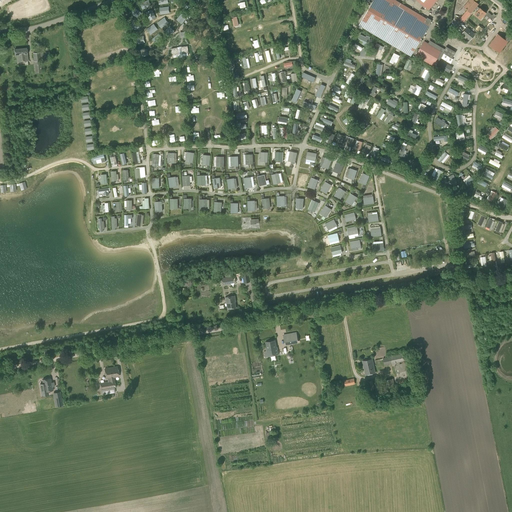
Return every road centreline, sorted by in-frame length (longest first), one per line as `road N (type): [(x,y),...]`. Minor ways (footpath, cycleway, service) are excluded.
road 1 (unclassified): [(30,364),(511,279)]
road 2 (unclassified): [(121,0),(37,31),(0,33)]
